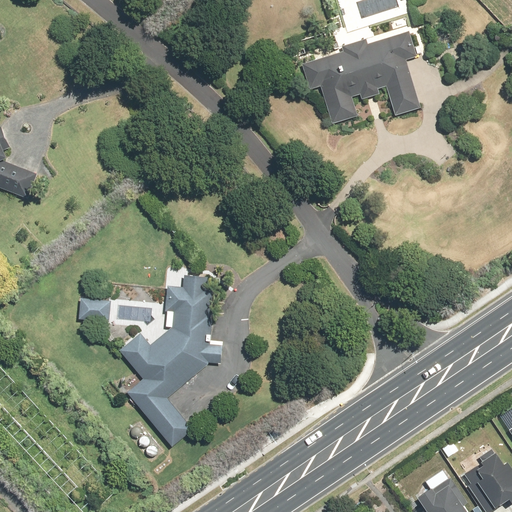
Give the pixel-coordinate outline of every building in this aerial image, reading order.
[(391,120),(416,112),(401,64),(412,60),(404,36),(363,48),(362,43),(337,51),(338,56),(297,68),(305,93),(316,91),(327,128),(353,120),(347,101),(355,99),(357,104),(374,98),(373,93),(381,91),(391,120)] [(0,193),(23,203),(32,178),(0,165),(0,153),(4,151),(0,140),(0,193)] [(122,396),(167,449),(188,432),(162,401),(203,367),(203,366),(216,366),(217,349),(205,347),(210,282),(179,279),(178,290),(163,289),(160,314),(162,314),(161,330),(167,330),(146,348),(136,336),(114,354),(138,382),(122,396)] [(106,305),(76,301),(74,322),(105,325),(106,305)] [(138,426),(129,434),(150,459),(160,451),(138,426)] [(480,457),(482,460),(477,463),(479,466),(473,471),(479,479),(474,482),(493,510),(504,501),(507,505),(511,501),(511,472),(505,463),(502,465),(493,452),(491,449),(480,457)] [(430,491),(428,489),(414,498),(423,511),(464,511),(462,507),(467,503),(450,478),(430,491)]
